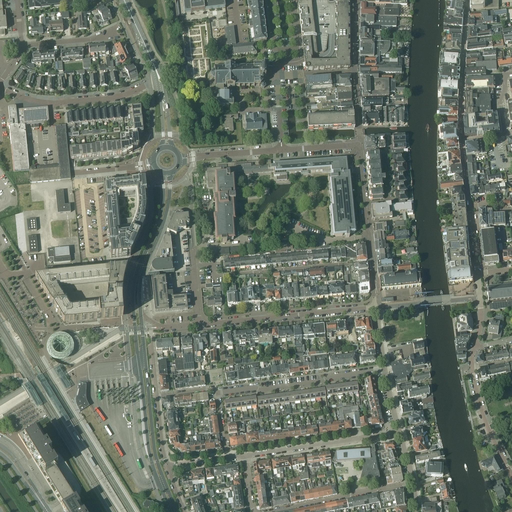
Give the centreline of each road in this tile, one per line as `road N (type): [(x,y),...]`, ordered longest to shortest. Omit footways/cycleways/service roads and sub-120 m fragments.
road 1 (secondary): [(139,264),(132,307),(146,433),(170,511)]
road 2 (secondary): [(176,511),(155,456),(139,313)]
road 3 (residential): [(371,262),(213,276),(212,264),(193,266)]
road 4 (residential): [(197,324),(374,308)]
road 5 (residential): [(217,393),(384,368)]
road 6 (residential): [(157,82),(116,97),(50,103),(0,87)]
road 7 (residential): [(245,456),(399,432)]
road 8 (unclassified): [(281,150),(269,0)]
road 9 (residential): [(270,511),(413,484)]
